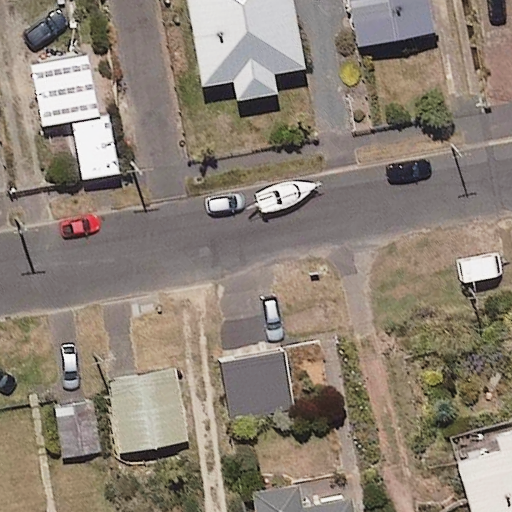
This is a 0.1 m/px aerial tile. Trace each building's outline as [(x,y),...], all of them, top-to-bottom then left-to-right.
[(185,0),(202,90),(233,84),(237,105),(274,98),(271,78),(302,72),(288,0),(185,0)] [(349,0),(359,50),(434,36),(426,0),(349,0)] [(97,120),(85,55),(30,65),(42,128),(70,123),(82,182),(117,176),(106,118),(97,120)] [(294,411),(283,355),(224,367),(234,423),(294,411)] [(187,443),(174,371),(110,382),(123,454),(187,443)] [(98,453),(92,407),(56,412),(63,458),(98,453)] [(511,511),(511,409),(459,424),(470,463),(457,466),(469,511),(511,511)] [(307,511),(298,511),(296,492),(254,497),(255,511),(350,511),(350,507),(307,511)]
